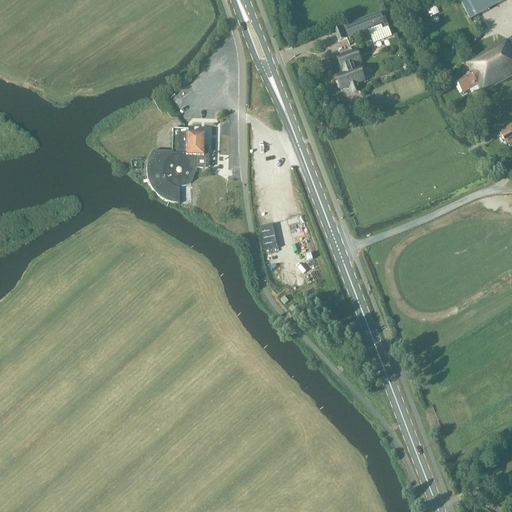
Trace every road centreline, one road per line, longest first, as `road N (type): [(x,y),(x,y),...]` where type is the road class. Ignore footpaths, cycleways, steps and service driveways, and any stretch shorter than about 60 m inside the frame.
road 1 (secondary): [(438,511),(240,0)]
road 2 (track): [(511,192),(480,193),(339,254)]
